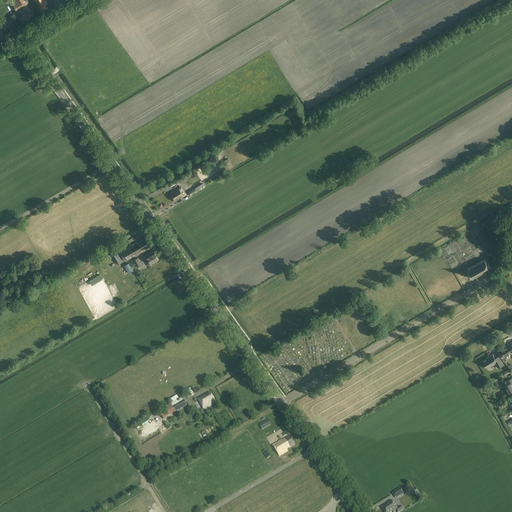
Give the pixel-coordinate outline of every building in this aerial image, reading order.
[(18,11),(20,14),(21,16),(20,17),(20,18),(20,19),(22,20),(22,21),(26,19),(29,17),(32,15),(27,7),(30,5),(26,0),(15,0),(17,2),(13,4),(17,11),(18,11)] [(46,0),(34,0),(41,11),(46,7),(44,4),(47,2),(46,0)] [(205,187),(204,184),(195,189),(197,192),(205,187)] [(174,202),(184,196),(178,188),(169,193),(174,202)] [(125,261),(128,259),(142,251),(141,250),(150,245),(146,238),(137,243),(136,242),(130,246),(131,246),(123,251),(120,253),(125,261)] [(148,266),(159,260),(154,251),(143,258),(148,266)] [(118,264),(122,262),(117,254),(113,256),(118,264)] [(137,268),(142,265),(137,258),(133,260),(137,268)] [(484,260),(467,270),(469,273),(467,274),(468,276),(470,275),(472,278),(475,277),(477,280),(484,276),(482,273),(489,268),(484,260)] [(511,353),(506,346),(500,350),(501,352),(499,354),(504,362),(508,359),(506,356),(511,353)] [(498,368),(503,365),(498,356),(495,358),(492,354),(486,358),(486,359),(483,361),(487,368),(495,364),(498,368)] [(215,401),(210,393),(206,395),(206,394),(198,399),(203,409),(211,404),(211,403),(215,401)] [(172,407),(175,412),(187,405),(184,400),(172,407)] [(175,412),(172,407),(171,405),(160,411),(165,418),(175,412)] [(262,430),(271,425),(267,419),(259,424),(262,430)] [(287,449),(295,444),(290,437),(286,440),(285,438),(272,446),(279,457),(288,451),(287,449)] [(384,511),(391,511),(393,511),(394,511),(396,511),(397,511),(400,511),(403,510),(401,506),(397,509),(392,500),(387,503),(388,504),(382,508),(384,511)]
